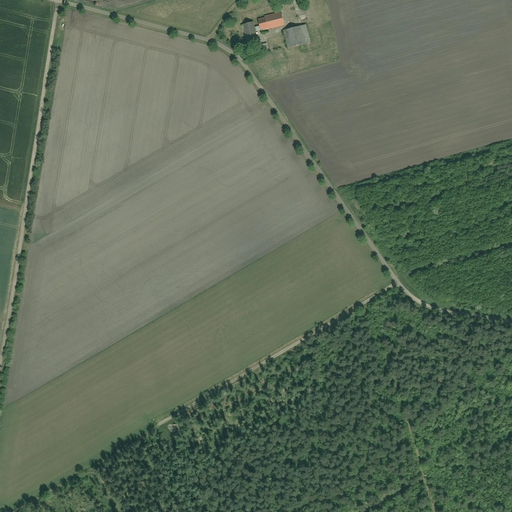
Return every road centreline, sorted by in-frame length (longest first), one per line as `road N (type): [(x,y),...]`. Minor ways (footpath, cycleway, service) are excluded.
road 1 (residential): [(53,0),(225,48),(411,297),(511,322)]
road 2 (track): [(12,511),(398,283)]
road 3 (track): [(58,0),(0,366)]
